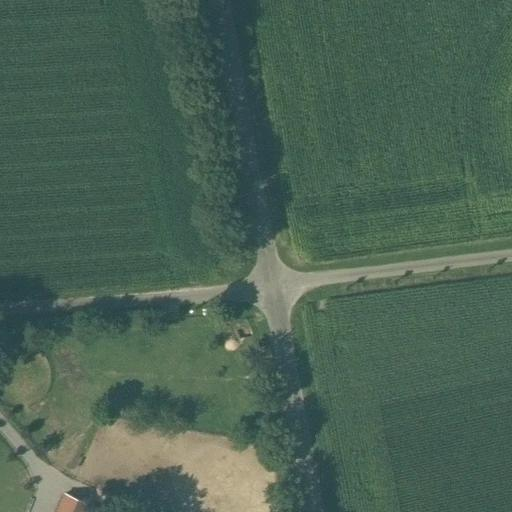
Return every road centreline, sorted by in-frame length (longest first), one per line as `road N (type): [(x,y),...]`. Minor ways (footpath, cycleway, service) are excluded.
road 1 (unclassified): [(219,0),(272,288)]
road 2 (unclassified): [(0,311),(272,288)]
road 3 (unclassified): [(272,288),(511,250)]
road 4 (unclassified): [(272,288),(314,511)]
